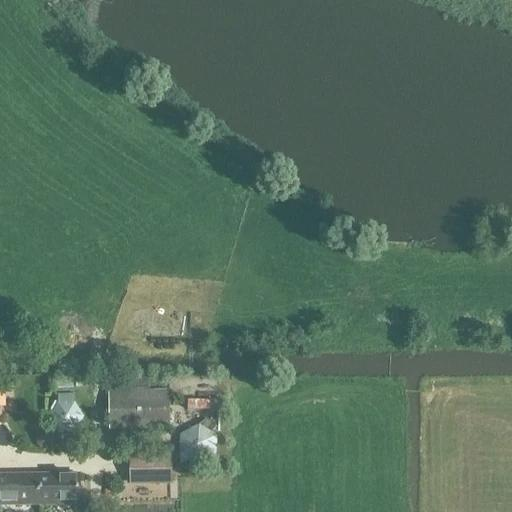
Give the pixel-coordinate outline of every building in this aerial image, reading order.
[(109,393),(109,410),(110,432),(170,431),(169,391),(109,393)] [(50,419),(59,434),(76,434),(84,418),(75,404),(58,404),(50,419)] [(198,468),(216,459),(218,437),(200,425),(180,435),(179,457),(198,468)] [(131,477),(171,476),(170,451),(130,451),(131,477)] [(0,477),(0,506),(80,506),(79,477),(0,477)]
